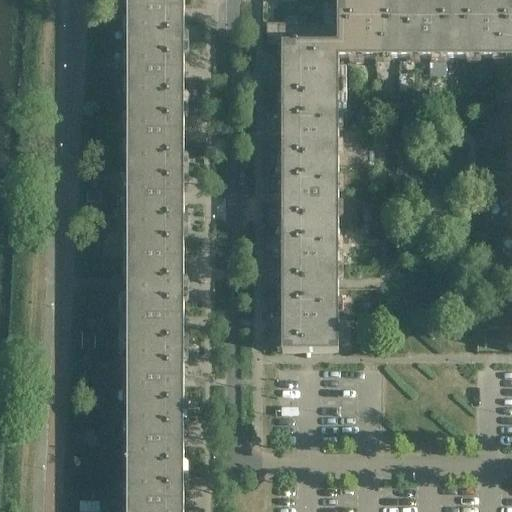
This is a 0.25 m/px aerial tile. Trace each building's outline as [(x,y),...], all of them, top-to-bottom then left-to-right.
[(184,37),(184,11),(184,0),(127,0),(128,47),(181,47),(181,37),(184,37)] [(399,61),(399,8),(390,8),(390,0),(371,0),(372,0),(375,0),(375,5),(348,5),(348,8),(340,8),(340,5),(338,5),(338,27),(339,27),(339,61),(399,61)] [(511,7),(508,8),(507,0),(488,0),(489,0),(492,0),(492,5),(466,5),(466,8),(457,8),(457,5),(456,5),(456,61),(511,60),(511,7)] [(456,61),(456,5),(455,5),(455,8),(447,8),(447,5),(399,5),(399,8),(399,61),(456,61)] [(339,108),(339,61),(339,27),(338,27),(267,27),(267,46),(282,46),(282,99),(286,98),(286,108),(339,108)] [(184,99),(184,57),(181,57),(181,47),(128,47),(128,108),(181,108),(181,99),(184,99)] [(184,160),(184,118),(181,118),(181,108),(128,108),(128,170),(181,170),(181,160),(184,160)] [(339,169),(339,134),(339,108),(286,108),(286,118),(267,118),(267,137),(278,137),(278,133),(282,134),(282,159),(285,159),(285,169),(339,169)] [(339,231),(339,195),(339,169),(285,169),(285,179),(267,179),(267,198),(278,198),(278,195),(282,195),(282,221),(285,221),(285,231),(339,231)] [(184,222),(184,180),(181,180),(181,170),(128,170),(128,232),(181,232),(181,222),(184,222)] [(338,355),(339,291),(339,231),(285,231),(285,241),(267,241),(267,260),(278,260),(278,257),(282,257),(282,291),(282,294),(285,294),(285,302),(267,302),(267,321),(278,321),(278,318),(282,318),(282,344),(285,344),(285,355),(338,355)] [(184,288),(184,270),(184,241),(181,241),(181,232),(128,232),(128,288),(128,354),(181,354),(181,344),(184,344),(184,302),(181,302),(181,294),(184,294),(184,288)] [(184,406),(184,379),(184,364),(181,364),(181,354),(128,354),(128,416),(181,416),(181,406),(184,406)] [(184,467),(184,440),(184,426),(181,426),(181,416),(128,416),(128,477),(181,477),(181,467),(184,467)] [(184,511),(184,502),(184,487),(181,487),(181,477),(128,477),(127,511),(184,511)]
